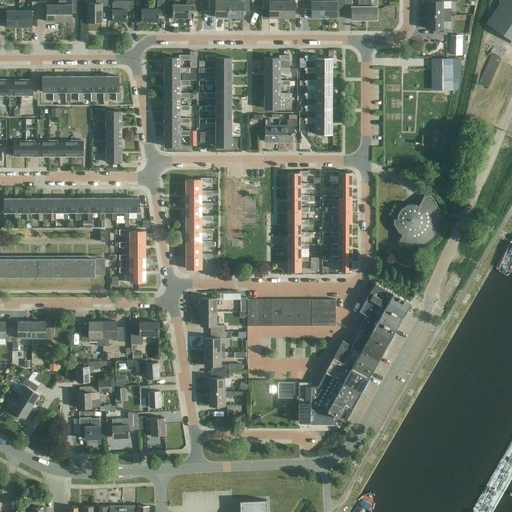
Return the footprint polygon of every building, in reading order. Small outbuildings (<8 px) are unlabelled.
[(79,13),(79,0),(71,0),(72,4),(60,4),(60,21),(72,21),(72,13),(79,13)] [(108,6),(107,0),(96,0),(96,3),(88,3),(88,21),(102,21),(102,6),(108,6)] [(134,0),(122,0),(115,0),(114,1),(113,2),(112,4),(112,21),(127,21),(127,11),(134,11),(134,0)] [(165,15),(165,4),(165,0),(157,0),(158,9),(142,9),(142,21),(160,21),(160,15),(165,15)] [(190,11),(195,11),(195,0),(187,0),(187,4),(173,4),(173,17),(190,17),(190,11)] [(230,17),(229,1),(216,1),(216,0),(209,0),(210,11),(216,11),(216,17),(230,17)] [(249,11),(249,0),(242,0),(243,1),(229,1),(230,17),(243,17),(243,11),(249,11)] [(282,17),(282,0),(276,0),(276,1),(270,1),(269,0),(261,0),(262,9),(269,9),(269,17),(282,17)] [(288,1),(288,0),(282,0),(282,17),(295,17),(295,10),(303,10),(303,0),(294,0),(295,1),(288,1)] [(303,0),(303,10),(311,10),(311,17),(324,17),(324,0),(311,0),(303,0)] [(331,0),(330,0),(324,0),(325,0),(324,0),(324,17),(337,18),(337,17),(339,17),(339,9),(337,9),(337,0),(331,0)] [(352,20),(364,19),(364,0),(358,0),(358,6),(352,6),(352,20)] [(364,0),(364,19),(376,19),(376,6),(369,6),(369,0),(364,0)] [(427,15),(451,15),(451,9),(443,9),(443,1),(451,1),(451,0),(437,0),(437,1),(427,1),(427,15)] [(511,0),(502,0),(487,23),(511,39),(511,0)] [(40,15),(40,2),(32,2),(32,10),(19,10),(19,27),(32,27),(32,15),(40,15)] [(60,21),(60,4),(47,4),(47,2),(40,2),(40,15),(47,15),(47,21),(60,21)] [(19,27),(19,10),(7,10),(7,5),(0,5),(0,18),(7,19),(7,27),(19,27)] [(451,15),(427,15),(427,29),(433,29),(433,35),(447,35),(447,28),(443,28),(443,20),(451,21),(451,15)] [(450,55),(462,55),(463,42),(450,42),(450,55)] [(190,60),(190,55),(180,55),(180,57),(165,57),(165,70),(180,70),(180,68),(180,60),(190,60)] [(216,70),(232,70),(232,57),(217,57),(217,55),(206,55),(206,60),(216,60),(216,67),(216,70)] [(290,60),(290,55),(280,55),(280,57),(265,57),(265,70),(280,70),(280,68),(280,60),(290,60)] [(316,68),(316,70),(332,70),(332,58),(332,57),(317,57),(317,55),(306,55),(306,58),(306,60),(316,61),(316,68)] [(453,58),(433,59),(433,89),(453,89),(453,74),(461,74),(461,59),(453,58)] [(232,83),(232,70),(216,70),(216,67),(206,67),(206,72),(216,72),(216,80),(216,83),(232,83)] [(196,77),(196,68),(190,68),(180,68),(180,70),(165,70),(165,83),(180,83),(180,80),(180,72),(190,72),(190,77),(196,77)] [(290,73),(290,68),(280,68),(280,70),(265,70),(265,83),(280,83),(280,80),(280,73),(290,73)] [(332,83),(332,70),(316,70),(316,68),(307,68),(306,68),(306,73),(316,73),(316,80),(316,83),(332,83)] [(58,102),(58,92),(56,92),(56,76),(43,76),(43,92),(53,92),(53,102),(58,102)] [(68,92),(68,76),(56,76),(56,92),(58,92),(66,92),(66,101),(63,101),(63,105),(70,105),(70,102),(71,102),(71,92),(68,92)] [(83,101),(83,92),(81,92),(81,76),(68,76),(68,92),(71,92),(79,92),(79,101),(83,101)] [(96,102),(96,92),(93,92),(93,76),(81,76),(81,92),(83,92),(91,92),(91,101),(96,102)] [(109,101),(109,91),(106,92),(106,76),(93,76),(93,92),(96,92),(104,92),(104,101),(109,101)] [(106,92),(109,91),(116,91),(116,101),(121,101),(121,91),(119,91),(119,76),(106,76),(106,92)] [(0,95),(10,95),(10,80),(0,79),(0,95)] [(10,95),(21,95),(21,79),(10,80),(10,95)] [(21,95),(33,95),(33,79),(21,79),(21,95)] [(197,87),(197,80),(180,80),(180,83),(165,83),(165,95),(180,95),(180,93),(180,85),(189,85),(189,87),(197,87)] [(216,83),(216,80),(206,80),(199,80),(199,86),(206,86),(206,85),(216,85),(216,93),(216,95),(232,95),(232,83),(216,83)] [(290,85),(290,81),(280,80),(280,83),(265,83),(265,95),(280,96),(280,93),(280,85),(290,85)] [(332,83),(316,83),(316,80),(306,80),(306,81),(306,85),(306,86),(316,86),(316,93),(316,96),(332,96),(332,83)] [(190,98),(190,93),(180,93),(180,95),(165,95),(165,108),(180,108),(180,105),(180,98),(190,98)] [(232,108),(232,95),(216,95),(216,93),(206,93),(206,97),(216,97),(216,105),(216,108),(232,108)] [(290,98),(290,93),(280,93),(280,96),(265,95),(265,108),(280,108),(280,98),(290,98)] [(316,93),(306,93),(306,98),(316,98),(316,105),(316,108),(332,108),(332,96),(316,96),(316,93)] [(190,110),(190,105),(180,105),(180,108),(165,108),(165,121),(180,121),(180,118),(180,110),(190,110)] [(232,121),(232,108),(216,108),(216,105),(206,105),(206,110),(216,110),(216,118),(216,121),(232,121)] [(316,105),(306,105),(306,111),(316,111),(316,118),(316,121),(332,121),(332,108),(316,108),(316,105)] [(60,117),(60,108),(51,108),(51,116),(60,117)] [(106,124),(121,124),(121,111),(106,111),(106,109),(96,109),(96,114),(106,114),(106,121),(106,124)] [(297,125),(297,119),(295,119),(295,114),(290,114),(290,119),(288,119),(287,125),(279,125),(279,141),(292,141),(293,125),(292,125),(297,125)] [(190,123),(190,118),(180,118),(180,121),(165,121),(165,133),(180,133),(180,131),(180,123),(190,123)] [(232,133),(232,121),(216,121),(216,118),(206,118),(206,123),(216,123),(216,130),(216,133),(232,133)] [(332,121),(316,121),(316,118),(306,118),(306,123),(307,123),(316,123),(316,134),(332,134),(332,121)] [(279,141),(279,125),(271,125),(270,119),(265,119),(265,125),(265,141),(279,141)] [(122,136),(121,124),(106,124),(106,121),(96,121),(96,126),(106,126),(106,134),(106,137),(122,136)] [(232,146),(232,133),(216,133),(216,130),(206,130),(206,135),(216,135),(216,146),(232,146)] [(190,135),(190,131),(180,131),(180,133),(165,133),(165,146),(180,146),(180,135),(190,135)] [(122,149),(122,136),(106,137),(106,134),(96,134),(96,139),(106,139),(106,146),(107,149),(122,149)] [(60,156),(72,156),(72,140),(60,141),(60,156)] [(72,156),(83,156),(83,140),(72,140),(72,156)] [(14,156),(26,156),(26,141),(14,141),(14,156)] [(26,156),(37,156),(37,141),(26,141),(26,156)] [(37,156),(49,156),(49,141),(37,141),(37,156)] [(49,156),(60,156),(60,141),(49,141),(49,156)] [(122,162),(122,149),(107,149),(106,146),(97,147),(97,151),(107,151),(107,162),(122,162)] [(301,183),(301,175),(309,175),(309,171),(300,171),(300,173),(288,173),(288,185),(301,185),(301,183)] [(340,185),(352,185),(352,172),(340,172),(340,171),(332,171),(332,175),(340,175),(340,183),(340,185)] [(218,183),(218,178),(202,178),(202,179),(186,179),(186,192),(202,192),(202,191),(202,181),(206,181),(206,183),(218,183)] [(301,188),(309,188),(309,183),(301,183),(301,185),(288,185),(289,197),(301,197),(301,196),(301,188)] [(352,197),(352,185),(340,185),(340,183),(332,183),(332,188),(340,188),(340,195),(340,197),(352,197)] [(206,196),(212,196),(212,191),(202,191),(202,192),(186,192),(187,205),(202,205),(202,203),(202,194),(206,194),(206,196)] [(433,197),(426,193),(419,206),(416,204),(408,204),(402,208),(398,215),(398,218),(394,219),(394,224),(399,232),(403,234),(398,244),(405,248),(420,247),(434,240),(441,226),(441,210),(433,197)] [(301,209),(301,208),(301,200),(309,200),(309,195),(301,196),(301,197),(289,197),(289,209),(301,209)] [(352,209),(352,197),(340,197),(340,195),(332,195),(332,200),(340,200),(340,208),(340,210),(352,209)] [(19,221),(19,212),(17,212),(17,198),(5,199),(5,212),(15,212),(15,221),(19,221)] [(31,221),(31,212),(29,212),(29,198),(17,198),(17,212),(19,212),(27,212),(27,221),(31,221)] [(43,221),(43,212),(42,212),(42,198),(29,198),(29,212),(31,212),(39,212),(39,221),(43,221)] [(56,221),(56,212),(54,212),(54,198),(42,198),(42,212),(43,212),(51,212),(51,221),(56,221)] [(68,221),(68,212),(66,212),(66,198),(54,198),(54,212),(56,212),(64,212),(64,221),(68,221)] [(80,221),(80,212),(78,212),(78,198),(66,198),(66,212),(68,212),(76,212),(76,221),(80,221)] [(93,221),(93,212),(91,212),(90,198),(78,198),(78,212),(80,212),(89,212),(89,221),(93,221)] [(103,212),(103,198),(90,198),(91,212),(93,212),(101,212),(101,221),(104,221),(104,225),(105,225),(105,212),(103,212)] [(117,220),(117,212),(115,212),(115,198),(103,198),(103,212),(105,212),(113,212),(113,220),(117,220)] [(127,212),(127,198),(115,198),(115,212),(117,212),(125,212),(125,227),(129,227),(129,212),(127,212)] [(127,212),(129,212),(137,212),(137,220),(141,220),(141,211),(140,211),(140,198),(127,198),(127,212)] [(202,217),(202,216),(202,207),(206,207),(206,208),(213,208),(212,203),(202,203),(202,205),(187,205),(187,217),(202,217)] [(289,222),(301,222),(301,220),(301,212),(314,212),(314,208),(301,208),(301,209),(289,209),(289,222)] [(340,210),(340,208),(332,208),(332,209),(325,209),(325,212),(339,212),(340,220),(340,222),(352,222),(352,209),(340,210)] [(202,230),(202,229),(202,220),(206,220),(206,221),(213,221),(213,216),(202,216),(202,217),(187,217),(187,230),(202,230)] [(301,234),(301,232),(301,224),(309,224),(309,220),(301,220),(301,222),(289,222),(289,234),(301,234)] [(340,222),(340,220),(332,220),(332,221),(326,221),(326,224),(340,224),(340,232),(340,234),(352,234),(352,222),(340,222)] [(202,243),(202,241),(202,232),(206,232),(206,234),(213,234),(213,229),(202,229),(202,230),(187,230),(187,243),(202,243)] [(131,231),(131,230),(115,230),(115,235),(127,235),(127,233),(130,233),(130,242),(130,244),(146,244),(146,231),(131,231)] [(315,237),(315,232),(301,232),(301,234),(289,234),(289,246),(301,246),(301,244),(301,237),(315,237)] [(352,246),(352,234),(340,234),(340,232),(332,232),(332,236),(340,236),(340,244),(339,246),(352,246)] [(202,255),(202,254),(202,245),(206,245),(206,246),(213,246),(213,241),(202,241),(202,243),(187,243),(187,255),(202,255)] [(130,244),(130,242),(115,242),(115,246),(120,246),(120,247),(127,247),(127,246),(130,246),(130,255),(130,256),(146,256),(146,244),(130,244)] [(301,258),(301,257),(301,249),(309,249),(309,244),(301,244),(301,246),(289,246),(289,258),(301,258)] [(352,258),(352,246),(339,246),(340,244),(332,244),(332,249),(339,249),(340,256),(340,258),(352,258)] [(202,255),(187,255),(187,268),(202,268),(202,258),(206,258),(206,259),(213,259),(213,254),(202,254),(202,255)] [(146,269),(146,256),(130,256),(130,255),(120,255),(120,260),(127,260),(127,258),(130,258),(130,267),(130,269),(146,269)] [(352,271),(352,258),(340,258),(340,256),(332,256),(332,261),(340,261),(340,271),(352,271)] [(289,271),(301,271),(301,261),(309,261),(309,257),(301,257),(301,258),(289,258),(289,271)] [(311,258),(311,270),(312,270),(319,270),(319,257),(311,258)] [(0,258),(0,276),(95,277),(95,275),(105,275),(105,258),(0,258)] [(146,282),(146,269),(130,269),(130,267),(120,267),(120,273),(127,273),(127,271),(130,271),(130,282),(146,282)] [(376,283),(368,297),(403,317),(411,303),(376,283)] [(395,331),(403,317),(368,297),(360,311),(395,331)] [(201,312),(217,312),(217,298),(201,298),(201,312)] [(266,312),(272,312),(272,299),(248,299),(248,313),(254,313),(260,313),(266,312)] [(312,325),(318,325),(324,325),(324,299),(311,299),(312,312),(312,325)] [(324,325),(330,325),(336,325),(336,299),(324,299),(324,325)] [(387,345),(395,331),(360,311),(352,325),(387,345)] [(217,325),(217,312),(201,312),(201,325),(211,325),(211,332),(225,332),(225,325),(217,325)] [(12,342),(12,328),(6,328),(6,322),(0,321),(0,337),(6,338),(6,342),(12,342)] [(103,345),(103,337),(103,321),(89,321),(89,327),(83,328),(83,342),(97,341),(97,345),(103,345)] [(117,327),(117,321),(103,321),(103,337),(103,345),(109,345),(109,337),(117,337),(117,341),(123,341),(123,327),(117,327)] [(18,338),(32,338),(32,322),(18,322),(18,328),(12,328),(12,342),(18,342),(18,338)] [(32,322),(32,338),(46,338),(46,342),(52,342),(52,328),(46,328),(46,322),(32,322)] [(159,322),(140,322),(140,331),(131,331),(131,344),(142,344),(143,336),(159,336),(159,322)] [(352,325),(344,340),(379,360),(387,345),(352,325)] [(221,345),(221,338),(231,338),(231,332),(225,332),(211,332),(211,338),(205,338),(205,352),(225,352),(225,345),(221,345)] [(369,377),(379,360),(344,340),(334,357),(335,357),(369,377)] [(221,365),(221,358),(225,358),(225,352),(205,352),(205,366),(215,365),(215,372),(229,372),(229,370),(244,370),(243,363),(229,364),(229,365),(221,365)] [(361,392),(369,377),(335,357),(326,372),(361,392)] [(147,363),(147,359),(128,360),(128,367),(136,366),(136,371),(147,371),(148,378),(160,377),(159,362),(147,363)] [(77,367),(78,382),(90,381),(90,371),(100,368),(100,361),(89,362),(89,366),(77,367)] [(210,392),(225,392),(225,378),(229,378),(229,372),(215,372),(215,378),(209,378),(210,392)] [(361,392),(326,372),(318,386),(312,386),(311,386),(311,410),(328,410),(340,417),(345,420),(361,392)] [(116,387),(126,386),(125,375),(116,375),(116,387)] [(40,395),(35,391),(39,386),(27,379),(23,384),(27,386),(21,394),(16,391),(14,394),(33,406),(40,395)] [(310,422),(311,410),(311,386),(312,386),(312,382),(299,382),(279,382),(279,398),(299,398),(299,422),(310,422)] [(239,389),(246,391),(248,385),(241,383),(239,389)] [(78,393),(79,408),(100,407),(100,392),(116,391),(116,385),(99,386),(87,387),(87,393),(78,393)] [(160,391),(151,391),(150,385),(140,386),(140,398),(146,398),(146,407),(161,406),(160,391)] [(125,400),(125,387),(116,388),(117,400),(125,400)] [(210,405),(225,405),(225,397),(233,397),(233,391),(225,392),(210,392),(210,405)] [(25,418),(33,406),(14,394),(12,397),(18,400),(12,409),(8,407),(5,413),(17,420),(20,415),(25,418)] [(311,410),(310,422),(310,425),(335,425),(340,417),(328,410),(311,410)] [(139,429),(138,417),(138,413),(128,413),(129,424),(123,425),(123,419),(112,419),(113,426),(112,426),(113,437),(130,436),(129,430),(139,429)] [(138,417),(139,429),(151,428),(152,435),(165,435),(165,417),(151,418),(151,419),(146,419),(146,416),(138,417)] [(107,432),(106,418),(91,419),(91,418),(80,419),(80,429),(86,429),(86,439),(101,438),(101,432),(107,432)] [(240,511),(267,511),(267,500),(240,501),(240,511)]
